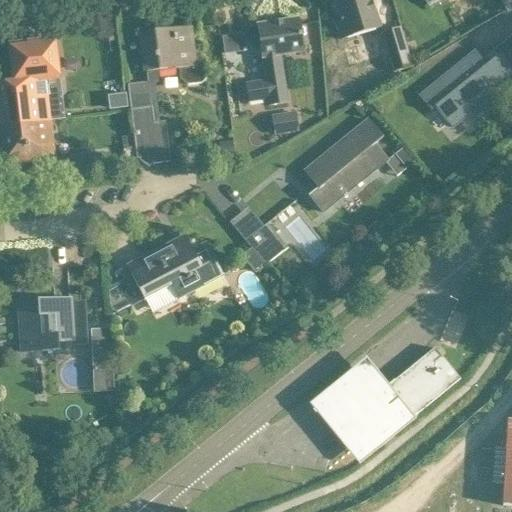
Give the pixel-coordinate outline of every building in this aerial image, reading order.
[(337,25),(342,40),(380,29),(371,0),(334,0),(341,24),(337,25)] [(511,10),(511,0),(499,0),(507,13),(511,10)] [(280,57),(304,53),(298,20),(280,23),(280,25),(276,26),(276,23),(257,26),(266,82),(246,85),(248,103),(269,99),(270,107),(288,104),(280,57)] [(146,73),(156,72),(178,69),(180,79),(187,85),(201,83),(208,75),(207,64),(198,57),(192,58),(189,28),(141,33),(146,73)] [(380,33),(392,74),(412,68),(401,28),(380,33)] [(14,82),(0,83),(0,101),(37,97),(48,96),(51,121),(63,119),(59,79),(54,40),(10,46),(14,82)] [(475,51),(420,95),(431,110),(436,106),(453,127),(495,94),(499,99),(511,88),(511,46),(500,56),(494,49),(484,57),(481,59),(475,51)] [(147,83),(127,85),(130,111),(131,111),(134,140),(135,147),(137,160),(146,159),(153,165),(161,164),(162,164),(163,163),(170,163),(168,143),(165,121),(159,122),(154,122),(148,83),(147,83)] [(124,95),(109,97),(110,109),(125,107),(124,95)] [(37,97),(0,101),(0,125),(0,127),(5,166),(38,162),(55,160),(55,158),(51,121),(48,96),(37,97)] [(299,131),(296,113),(271,117),(275,143),(295,137),(294,132),(299,131)] [(367,120),(304,171),(318,188),(309,196),(324,214),(387,162),(375,147),(383,141),(367,120)] [(232,141),(220,143),(221,155),(233,153),(232,141)] [(135,147),(123,149),(124,161),(137,160),(135,147)] [(403,150),(395,156),(406,170),(414,164),(403,150)] [(101,153),(70,156),(72,174),(103,171),(101,153)] [(242,257),(256,274),(287,248),(267,224),(263,227),(248,208),(230,223),(251,250),(242,257)] [(128,266),(137,284),(145,300),(172,285),(179,299),(222,277),(205,244),(192,251),(184,237),(128,266)] [(119,286),(108,292),(110,315),(129,305),(119,286)] [(19,311),(21,353),(41,352),(57,351),(57,342),(73,341),(71,320),(70,300),(38,302),(39,310),(19,311)] [(385,389),(411,420),(460,379),(434,349),(385,389)] [(411,420),(385,389),(361,360),(307,404),(356,465),(411,420)] [(502,506),(511,507),(511,421),(507,421),(502,506)]
